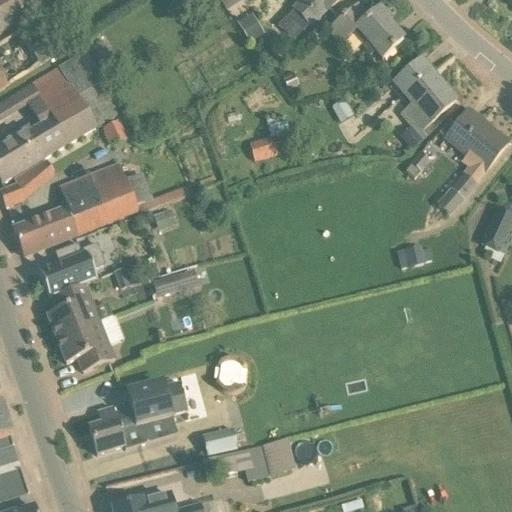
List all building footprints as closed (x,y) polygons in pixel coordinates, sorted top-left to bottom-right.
[(0,0),(0,36),(50,6),(46,0),(0,0)] [(218,0),(227,13),(247,0),(218,0)] [(308,0),(278,29),(293,44),(327,11),(329,13),(341,0),(308,0)] [(387,28),(390,25),(379,13),(368,22),(356,9),(328,33),(341,48),(352,38),(362,49),(365,46),(382,64),(402,46),(387,28)] [(265,37),(255,21),(252,17),(237,26),(240,30),(250,46),(265,37)] [(86,55),(30,89),(50,122),(30,135),(0,153),(0,185),(1,188),(13,181),(46,161),(123,115),(86,55)] [(99,66),(105,76),(112,72),(106,62),(99,66)] [(437,82),(434,84),(418,66),(395,85),(413,107),(400,119),(422,145),(428,140),(422,133),(429,126),(430,127),(456,104),(437,82)] [(283,83),(288,94),(299,89),(294,78),(283,83)] [(331,110),(340,127),(354,120),(346,103),(331,110)] [(508,147),(467,115),(445,142),(466,159),(461,165),(468,171),(451,193),(451,194),(446,201),(457,209),(463,202),(465,204),(477,189),(484,179),(484,178),(486,175),(508,147)] [(119,122),(103,131),(112,149),(128,141),(119,122)] [(409,131),(399,140),(411,153),(421,145),(409,131)] [(277,156),(273,142),(250,148),(254,162),(277,156)] [(430,166),(418,155),(408,166),(422,177),(430,166)] [(137,212),(126,183),(120,168),(59,192),(68,213),(14,234),(24,260),(138,215),(137,212)] [(140,217),(192,197),(188,188),(152,202),(142,177),(127,183),(140,217)] [(0,198),(5,211),(24,204),(17,189),(0,196),(0,198)] [(511,228),(511,218),(499,212),(481,249),(485,250),(484,254),(486,255),(484,258),(500,266),(504,258),(499,256),(511,228)] [(170,213),(153,220),(159,236),(176,229),(170,213)] [(39,276),(49,302),(53,301),(85,288),(97,284),(93,272),(105,267),(97,247),(80,254),(78,247),(55,256),(59,268),(39,276)] [(406,261),(398,263),(401,272),(433,264),(430,252),(422,254),(420,248),(404,253),(406,261)] [(114,277),(121,294),(131,290),(124,273),(114,277)] [(181,278),(153,286),(157,301),(185,293),(181,278)] [(53,301),(59,314),(47,319),(57,343),(99,326),(112,321),(107,309),(94,314),(85,288),(53,301)] [(99,326),(57,343),(67,368),(78,363),(83,376),(114,364),(105,339),(99,326)] [(187,412),(181,393),(179,385),(164,390),(164,389),(126,400),(132,419),(117,423),(113,411),(99,416),(102,427),(89,432),(97,459),(124,451),(125,453),(177,437),(174,427),(171,418),(173,418),(172,417),(187,412)] [(0,440),(11,437),(12,437),(3,408),(0,408),(0,440)] [(207,461),(238,453),(232,432),(201,439),(207,461)] [(287,444),(204,466),(208,480),(243,471),(247,485),(295,474),(287,444)] [(199,511),(197,503),(180,508),(176,495),(142,504),(112,511),(111,511),(199,511)]
